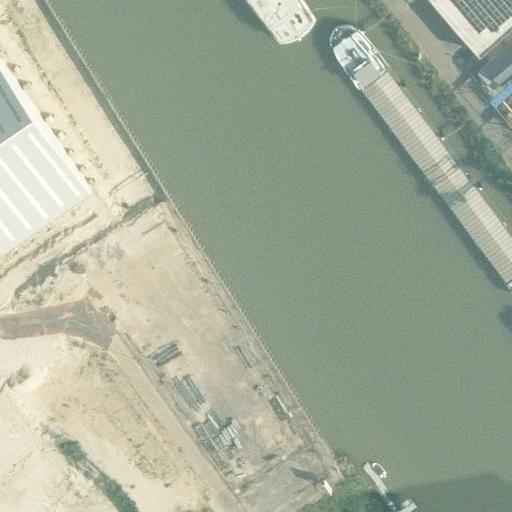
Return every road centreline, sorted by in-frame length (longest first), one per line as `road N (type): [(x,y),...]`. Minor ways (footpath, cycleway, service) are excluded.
road 1 (unclassified): [(0,253),(67,294),(122,354),(224,511)]
road 2 (unclassified): [(511,158),(390,0)]
